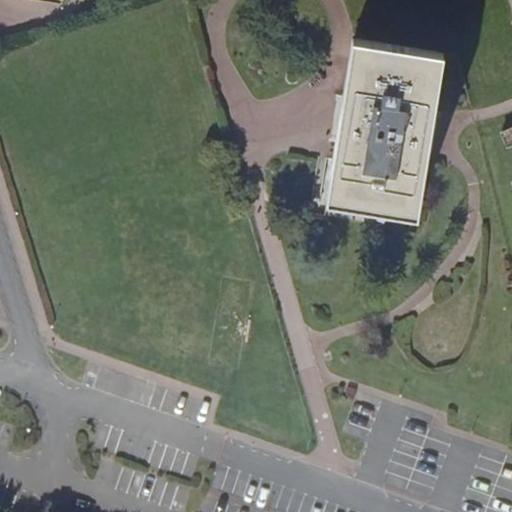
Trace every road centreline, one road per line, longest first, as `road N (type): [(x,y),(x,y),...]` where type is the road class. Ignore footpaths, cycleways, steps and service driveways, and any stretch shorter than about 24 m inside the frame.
road 1 (residential): [(46,388),(221,451)]
road 2 (residential): [(397,511),(221,451)]
road 3 (residential): [(0,244),(46,388)]
road 4 (residential): [(0,464),(133,511)]
